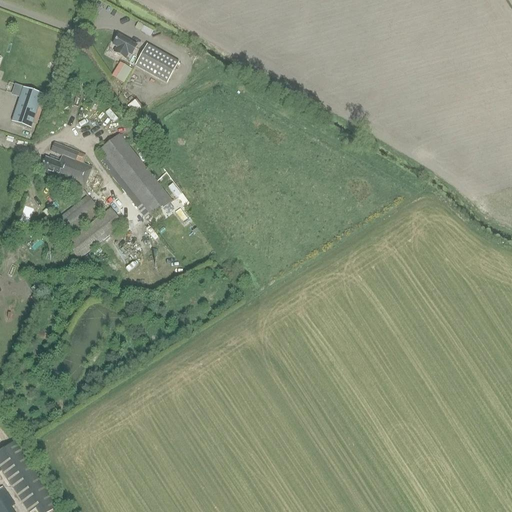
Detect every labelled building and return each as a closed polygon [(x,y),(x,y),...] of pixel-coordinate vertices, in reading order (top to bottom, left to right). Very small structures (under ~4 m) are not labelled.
[(126,59),(129,54),(131,55),(136,46),(118,37),(113,46),(117,48),(114,53),(126,59)] [(179,62),(147,44),(135,66),(167,83),(179,62)] [(114,74),(112,77),(121,83),(124,85),(126,80),(132,70),(122,64),(120,63),(114,74)] [(11,123),(31,129),(42,95),(23,88),(11,123)] [(129,105),(136,115),(144,110),(138,100),(129,105)] [(119,135),(98,151),(152,219),(172,202),(119,135)] [(54,144),(50,152),(62,157),(59,164),(45,158),(40,171),(54,177),(53,179),(83,191),(92,169),(75,162),(79,154),(54,144)] [(177,199),(181,195),(173,184),(168,187),(177,199)] [(57,234),(94,205),(87,197),(51,226),(57,234)] [(79,260),(123,225),(110,210),(66,245),(79,260)] [(22,215),(19,224),(27,227),(31,218),(22,215)] [(0,471),(2,470),(28,511),(30,511),(37,508),(39,511),(49,511),(58,506),(41,480),(17,442),(0,452),(0,471)] [(3,487),(0,488),(0,511),(13,511),(12,510),(16,507),(3,487)]
